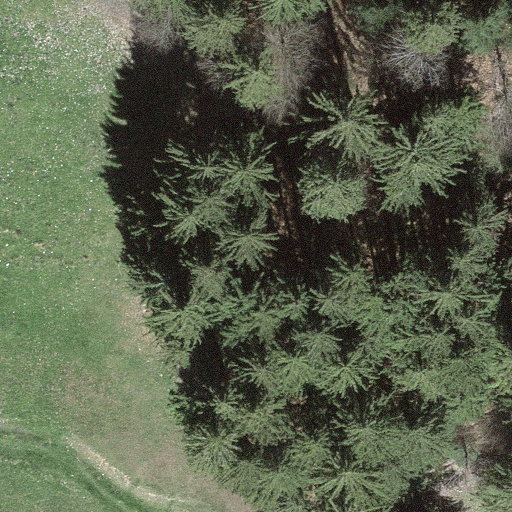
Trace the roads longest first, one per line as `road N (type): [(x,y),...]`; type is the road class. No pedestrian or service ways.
road 1 (track): [(0,439),(36,439),(145,511)]
road 2 (track): [(398,511),(511,452)]
